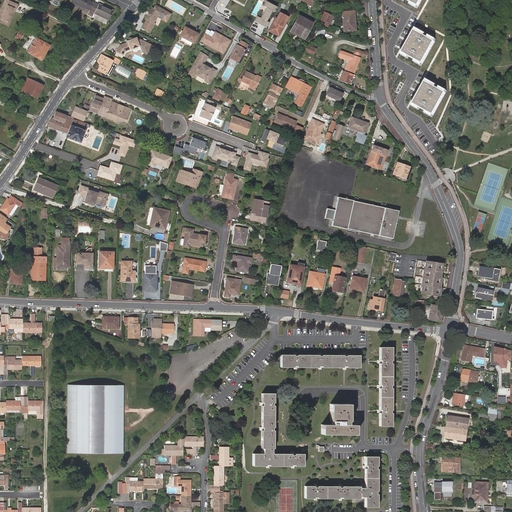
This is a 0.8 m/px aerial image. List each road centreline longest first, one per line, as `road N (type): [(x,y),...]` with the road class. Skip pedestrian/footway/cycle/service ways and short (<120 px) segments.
road 1 (tertiary): [(450,329),(456,234),(428,168),(380,98)]
road 2 (residential): [(187,0),(299,65),(380,98)]
road 3 (unknown): [(311,186),(301,207),(314,226),(398,243),(416,222),(426,166)]
road 4 (tertiary): [(0,300),(212,307)]
road 5 (track): [(45,511),(47,302)]
road 6 (tertiary): [(424,511),(420,438),(450,329)]
road 7 (residential): [(73,76),(175,126),(239,143)]
road 8 (tertiary): [(276,311),(450,329)]
road 9 (residential): [(199,395),(79,511)]
road 10 (tertiary): [(0,185),(73,76)]
